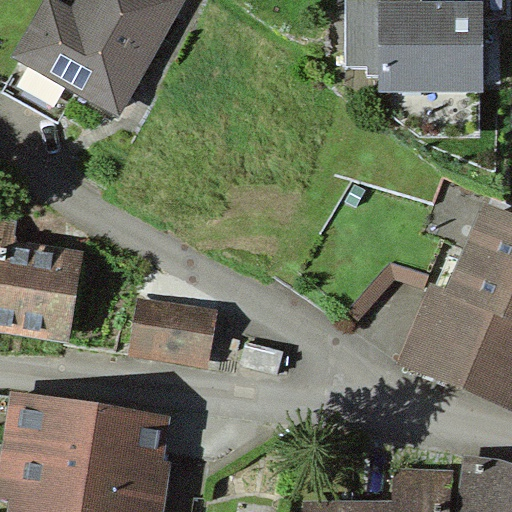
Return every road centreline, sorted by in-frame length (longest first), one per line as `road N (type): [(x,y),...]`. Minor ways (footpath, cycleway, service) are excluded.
road 1 (residential): [(0,142),(221,291),(420,411)]
road 2 (residential): [(420,411),(0,378)]
